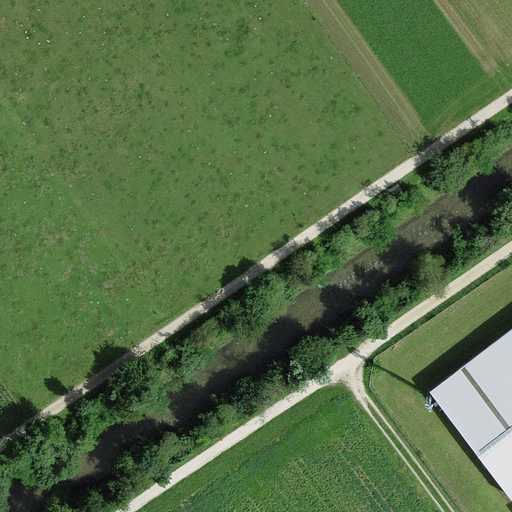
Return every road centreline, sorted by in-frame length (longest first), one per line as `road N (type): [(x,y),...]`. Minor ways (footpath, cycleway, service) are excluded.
road 1 (track): [(0,442),(511,92)]
road 2 (track): [(123,511),(336,367)]
road 3 (track): [(336,367),(511,247)]
